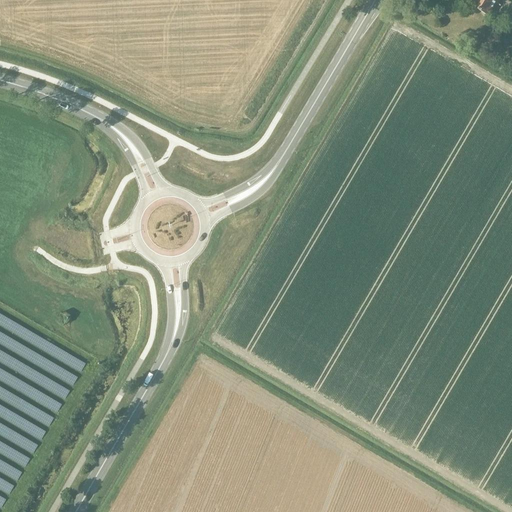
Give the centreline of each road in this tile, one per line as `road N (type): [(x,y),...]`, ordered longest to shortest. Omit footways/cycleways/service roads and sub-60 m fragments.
road 1 (primary): [(75,511),(171,343)]
road 2 (primary): [(276,165),(375,0)]
